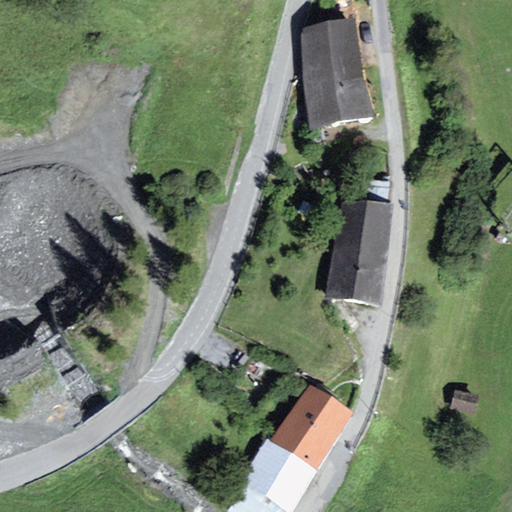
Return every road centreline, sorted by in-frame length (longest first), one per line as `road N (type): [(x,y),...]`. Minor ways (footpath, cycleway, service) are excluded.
road 1 (residential): [(305,0),(272,126),(222,266),(183,341),(123,407),(0,469)]
road 2 (residential): [(303,511),(355,422),(372,373),(404,202),(378,0)]
